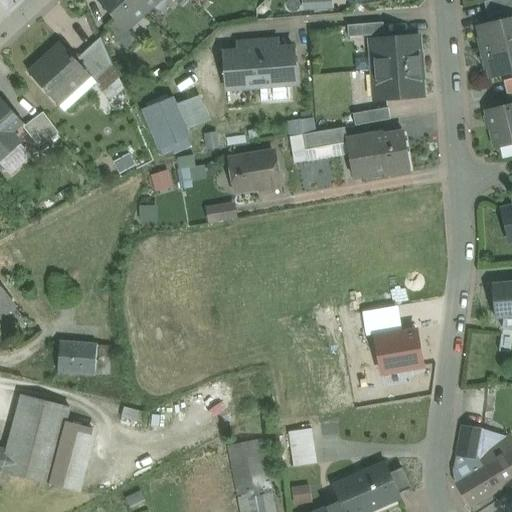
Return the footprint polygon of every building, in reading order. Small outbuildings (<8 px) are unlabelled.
[(147,10),(137,0),(98,0),(115,18),(126,30),(127,29),(147,10)] [(137,0),(147,10),(158,0),(137,0)] [(303,0),(304,9),(334,8),(333,0),(303,0)] [(511,0),(492,0),(484,2),(488,18),(511,11),(511,0)] [(139,42),(127,29),(126,30),(115,18),(106,26),(129,51),(139,42)] [(511,20),(479,28),(486,53),(511,46),(511,20)] [(384,23),(348,26),(349,37),(384,35),(384,23)] [(418,36),(374,40),(375,55),(371,55),(372,70),(420,66),(418,36)] [(101,37),(85,52),(104,72),(113,64),(101,37)] [(294,48),(279,49),(278,41),(239,44),(240,52),(224,53),(227,89),(297,84),(294,48)] [(62,44),(29,73),(58,104),(90,75),(62,44)] [(511,46),(486,53),(491,77),(511,71),(511,46)] [(113,64),(104,72),(97,79),(110,97),(123,88),(113,64)] [(420,66),(372,70),(373,85),(377,85),(378,100),(422,96),(420,66)] [(2,99),(0,100),(0,162),(21,144),(22,143),(12,132),(23,122),(2,99)] [(172,102),(144,113),(158,149),(187,137),(184,129),(206,119),(198,100),(175,110),(172,102)] [(511,105),(510,106),(487,112),(496,147),(511,142),(511,105)] [(389,108),(353,114),(356,126),(391,119),(389,108)] [(44,112),(24,127),(40,148),(59,133),(44,112)] [(404,133),(371,139),(370,136),(347,140),(354,177),(387,171),(387,169),(409,165),(404,133)] [(21,144),(0,162),(0,163),(9,173),(30,154),(21,144)] [(274,153),(231,160),(233,173),(238,176),(240,191),(279,184),(274,153)] [(180,183),(202,182),(201,155),(179,155),(180,183)] [(158,191),(174,186),(169,169),(153,174),(158,191)] [(233,205),(216,207),(218,220),(235,218),(233,205)] [(511,206),(502,209),(510,243),(511,242),(511,206)] [(216,207),(207,209),(209,222),(218,220),(216,207)] [(67,277),(54,281),(60,302),(73,299),(67,277)] [(511,282),(492,284),(495,318),(504,317),(502,328),(511,329),(511,282)] [(0,317),(15,306),(0,285),(0,317)] [(418,331),(374,338),(379,374),(424,368),(418,331)] [(98,345),(60,341),(58,373),(96,376),(96,374),(98,346),(98,345)] [(111,347),(98,346),(96,374),(109,375),(111,347)] [(467,394),(462,426),(484,430),(489,397),(467,394)] [(69,408),(22,395),(8,451),(6,451),(1,471),(1,472),(49,485),(64,429),(69,408)] [(147,414),(124,408),(121,420),(144,426),(147,414)] [(462,426),(456,455),(472,459),(479,454),(484,430),(462,426)] [(95,437),(64,429),(49,485),(80,493),(95,437)] [(312,429),(289,433),(294,468),(317,464),(312,429)] [(472,459),(470,460),(476,471),(511,449),(511,441),(509,436),(479,454),(472,459)] [(277,511),(263,440),(226,447),(239,511),(277,511)] [(511,449),(476,471),(455,484),(469,507),(511,481),(511,449)] [(454,466),(455,484),(476,471),(470,460),(472,459),(456,455),(454,466)] [(342,503),(320,511),(369,511),(370,511),(369,508),(396,496),(398,500),(399,499),(398,495),(389,474),(384,464),(334,486),(342,503)] [(402,468),(389,474),(398,495),(411,489),(402,468)] [(295,502),(313,501),(311,484),(294,485),(295,502)]
